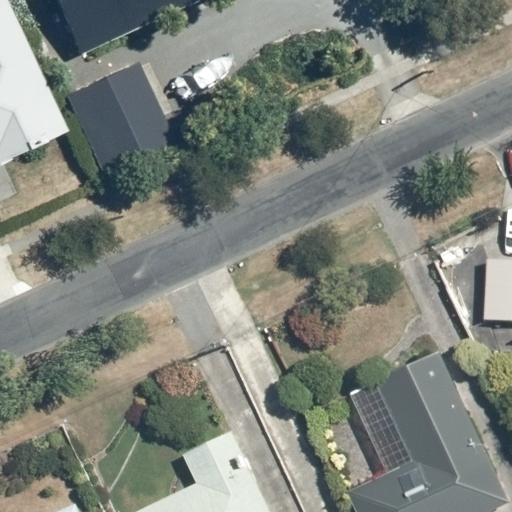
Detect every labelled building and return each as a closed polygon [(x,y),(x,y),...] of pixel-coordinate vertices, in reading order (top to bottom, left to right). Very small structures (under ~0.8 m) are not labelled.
[(0,0),(0,158),(64,128),(3,0),(0,0)] [(42,0),(74,59),(187,0),(42,0)] [(142,51),(64,92),(107,173),(185,132),(142,51)] [(511,258),(487,258),(485,324),(511,324),(511,258)] [(396,472),(349,493),(357,511),(488,511),(509,502),(441,352),(358,389),(396,472)] [(199,481),(136,511),(272,511),(233,432),(186,456),(199,481)] [(90,511),(85,500),(57,511),(90,511)]
